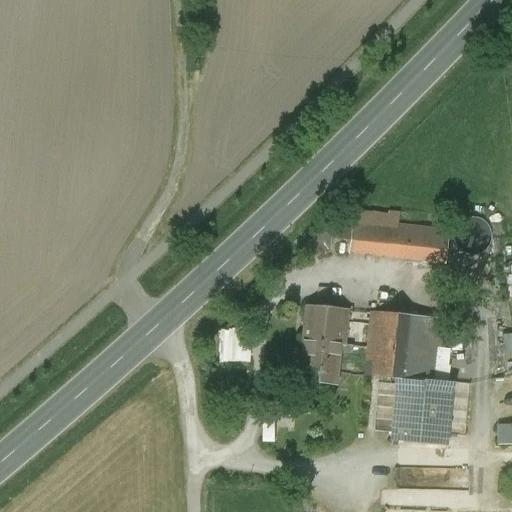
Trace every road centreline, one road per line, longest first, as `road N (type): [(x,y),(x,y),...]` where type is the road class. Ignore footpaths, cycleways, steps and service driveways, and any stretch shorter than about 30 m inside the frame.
road 1 (secondary): [(0,460),(178,306),(489,0)]
road 2 (track): [(154,326),(128,278),(181,150),(177,0)]
